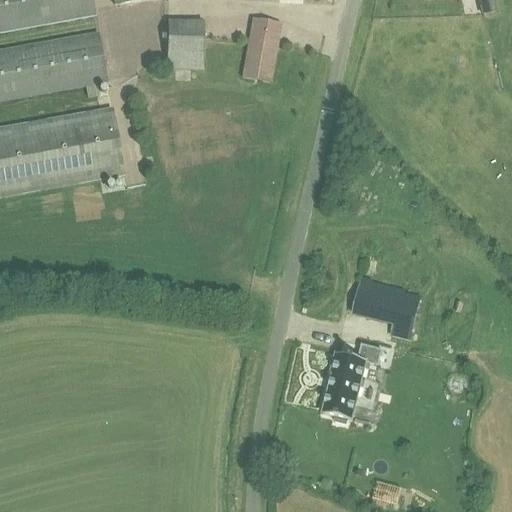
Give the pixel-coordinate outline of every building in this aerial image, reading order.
[(0,0),(0,32),(96,15),(92,0),(0,0)] [(502,0),(483,0),(487,16),(505,12),(502,0)] [(272,83),(283,24),(252,19),(242,78),(272,83)] [(204,68),(202,28),(167,30),(169,70),(204,68)] [(0,101),(107,82),(98,35),(0,52),(0,101)] [(0,197),(124,175),(112,109),(0,129),(0,197)] [(342,312),(346,266),(309,263),(305,309),(342,312)] [(414,331),(422,297),(361,282),(353,316),(414,331)] [(379,368),(383,352),(361,346),(358,360),(336,354),(330,376),(333,377),(323,415),(336,418),(334,423),(347,426),(348,421),(351,422),(366,365),(379,368)] [(377,483),(373,501),(407,509),(412,491),(377,483)]
